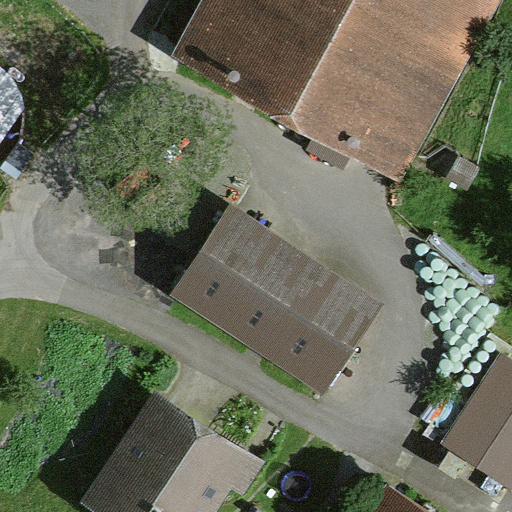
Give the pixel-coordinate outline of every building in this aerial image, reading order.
[(467,0),(219,0),(195,41),(380,144),(467,0)] [(355,305),(236,228),(195,291),(312,369),(355,305)] [(511,463),(511,381),(498,373),(454,437),(508,470),(511,463)] [(269,452),(155,378),(80,494),(108,511),(211,511),(231,482),(244,491),(269,452)] [(446,511),(389,477),(367,511),(446,511)]
